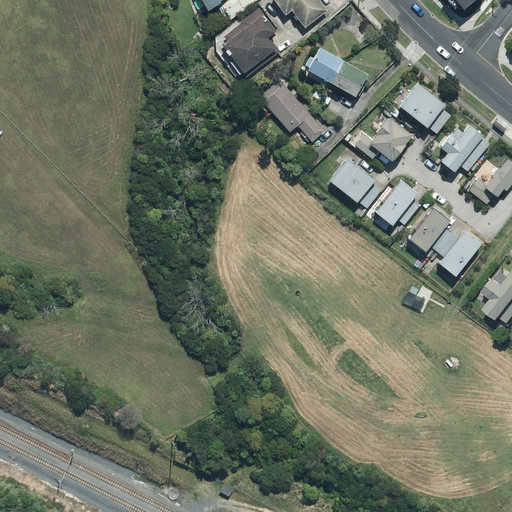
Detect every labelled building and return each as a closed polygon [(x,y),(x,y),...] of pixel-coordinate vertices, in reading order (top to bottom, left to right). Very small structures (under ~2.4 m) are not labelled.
[(225,0),(206,0),(212,9),(226,1),(225,0)] [(331,8),(324,0),(279,0),(291,13),(296,9),(310,25),(331,8)] [(456,0),(464,9),(475,0),(456,0)] [(223,34),(250,71),(281,47),(273,36),(281,30),(262,5),(223,34)] [(374,72),(323,45),(312,67),(315,69),(312,74),(339,89),(341,84),(362,95),(374,72)] [(422,78),(404,102),(432,123),(450,99),(422,78)] [(326,129),(285,82),(264,100),(291,131),(300,123),(314,139),(326,129)] [(412,135),(389,116),(387,119),(379,112),(367,127),(375,133),(369,140),(362,134),(353,145),(370,159),(379,147),(393,158),(412,135)] [(456,170),(484,135),(471,124),(460,139),(452,133),(441,146),(448,152),(442,159),(456,170)] [(490,164),(470,187),(489,203),(500,190),(502,192),(507,186),(509,188),(511,184),(511,153),(498,170),(490,164)] [(380,176),(352,154),(332,178),(360,201),(380,176)] [(423,190),(406,176),(378,209),(396,223),(423,190)] [(454,215),(438,203),(412,238),(429,250),(454,215)] [(482,241),(465,228),(441,260),(457,272),(482,241)] [(511,273),(503,267),(479,299),(504,318),(511,306),(511,273)] [(420,288),(413,285),(410,291),(417,294),(420,288)] [(236,487),(226,482),(222,489),(232,495),(236,487)] [(176,500),(178,499),(179,498),(180,496),(180,494),(180,492),(179,490),(177,489),(175,488),(173,488),(171,489),(170,490),(169,492),(168,494),(168,496),(169,497),(170,499),(172,500),(174,500),(176,500)]
